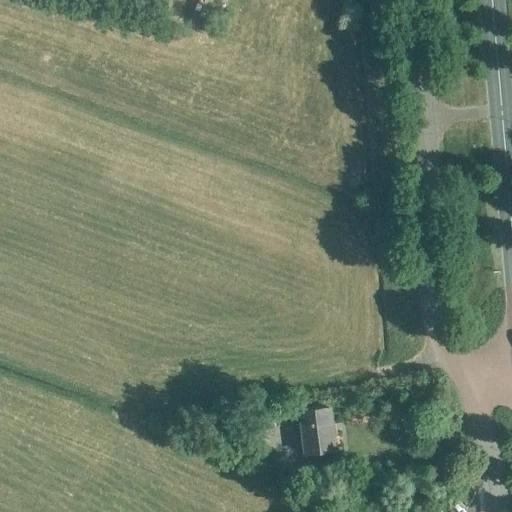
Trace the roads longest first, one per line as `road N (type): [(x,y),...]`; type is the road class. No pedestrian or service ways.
road 1 (unclassified): [(472,375),(444,347),(428,306),(427,176),(410,0)]
road 2 (primary): [(511,246),(490,0)]
road 3 (unclassified): [(501,511),(472,375)]
